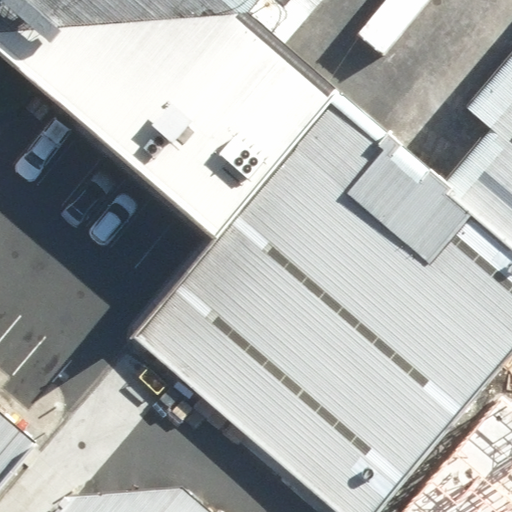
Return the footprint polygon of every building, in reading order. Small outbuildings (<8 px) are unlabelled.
[(0,0),(0,23),(20,0),(0,0)] [(123,363),(294,511),(386,511),(511,367),(511,96),(428,194),(239,31),(266,0),(20,0),(0,24),(0,33),(234,235),(123,363)] [(0,427),(0,511),(3,511),(44,466),(0,427)] [(223,511),(142,441),(79,511),(223,511)] [(511,511),(511,472),(489,453),(436,511),(511,511)]
